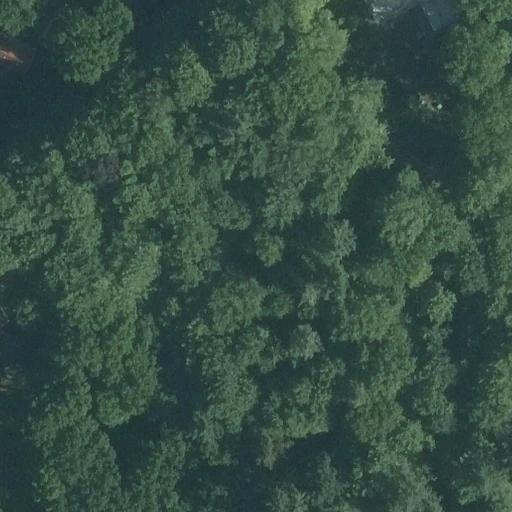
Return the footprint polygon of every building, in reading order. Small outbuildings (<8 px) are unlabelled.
[(46,13),(32,31),(56,50),(78,21),(75,19),(78,16),(87,5),(80,0),(55,0),(53,4),(56,6),(49,16),(46,13)] [(366,0),(377,20),(417,0),(419,0),(434,28),(461,15),(453,0),(366,0)] [(34,41),(33,44),(2,29),(0,32),(0,56),(21,67),(27,56),(51,67),(58,53),(34,41)] [(497,50),(506,50),(511,49),(510,40),(496,41),(497,50)] [(24,78),(18,92),(28,96),(34,83),(24,78)] [(54,262),(33,277),(46,295),(67,280),(54,262)] [(101,324),(101,339),(138,340),(138,325),(101,324)]
